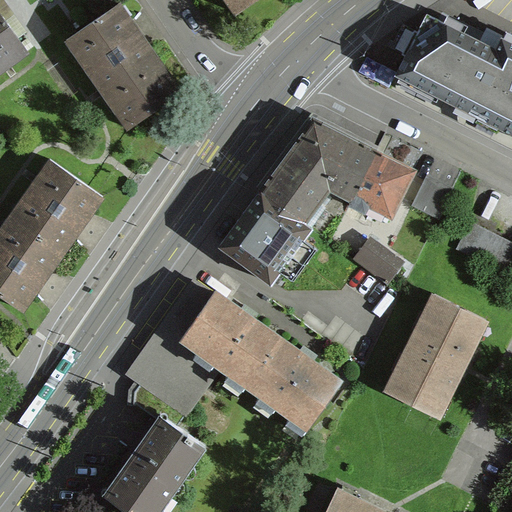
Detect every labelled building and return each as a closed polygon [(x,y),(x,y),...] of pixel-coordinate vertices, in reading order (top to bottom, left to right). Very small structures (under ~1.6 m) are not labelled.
[(225,0),(236,15),(257,0),(225,0)] [(190,88),(126,2),(69,45),(133,131),(190,88)] [(475,29),(421,2),(387,71),(511,131),(511,39),(497,33),(491,47),(471,38),(475,29)] [(0,79),(36,53),(0,6),(0,79)] [(320,121),(268,191),(318,230),(341,194),(362,207),(388,157),(320,121)] [(424,175),(388,157),(362,207),(376,215),(380,207),(401,218),(424,175)] [(110,200),(53,161),(14,218),(71,257),(110,200)] [(453,191),(430,180),(417,208),(440,218),(453,191)] [(318,230),(268,191),(225,246),(274,285),(291,263),(299,269),(311,252),(305,247),(318,230)] [(71,257),(14,218),(0,238),(0,290),(33,313),(71,257)] [(511,244),(471,224),(458,250),(511,277),(511,244)] [(407,267),(376,242),(364,256),(395,281),(407,267)] [(149,394),(187,420),(221,371),(254,393),(289,342),(220,294),(189,339),(168,324),(129,380),(149,394)] [(498,326),(439,297),(391,394),(449,423),(498,326)] [(352,385),(289,342),(254,393),(317,436),(352,385)] [(180,431),(187,420),(149,394),(138,410),(162,427),(109,501),(124,511),(172,511),(214,454),(180,431)] [(378,511),(341,493),(331,511),(378,511)]
